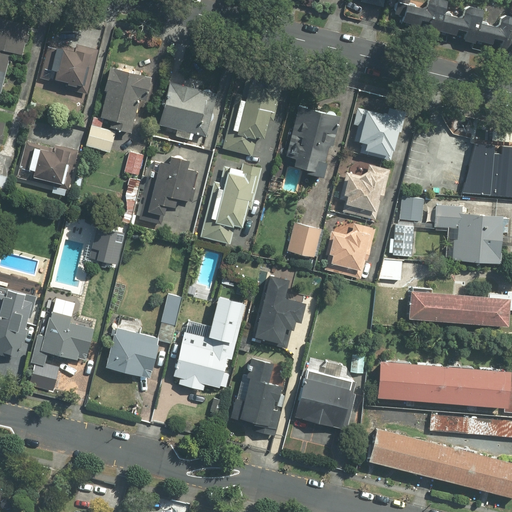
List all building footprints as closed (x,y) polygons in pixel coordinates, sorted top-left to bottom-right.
[(511,51),(511,12),(503,10),(499,26),(480,21),(484,5),(465,1),(461,17),(444,13),(447,0),(407,0),(401,24),(511,51)] [(0,122),(0,102),(11,53),(21,55),(28,23),(0,16),(0,147),(5,124),(0,122)] [(50,40),(42,79),(67,84),(66,88),(88,92),(97,51),(50,40)] [(145,102),(151,78),(140,76),(141,69),(121,64),(120,71),(108,68),(103,91),(107,92),(101,120),(107,121),(106,127),(131,133),(139,101),(145,102)] [(257,138),(263,139),(268,119),(273,120),(280,91),(242,81),(239,94),(235,93),(222,149),(252,156),(257,138)] [(193,133),(206,136),(215,93),(168,83),(159,126),(176,130),(175,136),(191,140),(193,133)] [(328,146),(332,148),(336,134),(333,133),(337,116),(298,105),(285,156),(294,158),(292,165),(310,170),(309,173),(321,176),(326,160),(324,160),(328,146)] [(405,119),(357,106),(352,125),(359,127),(355,142),(365,145),(363,153),(392,161),(399,133),(401,134),(405,119)] [(91,124),(85,145),(109,152),(115,131),(91,124)] [(26,142),(20,169),(33,172),(31,179),(69,188),(77,150),(54,144),(53,148),(26,142)] [(511,147),(474,145),(462,193),(511,197),(511,147)] [(143,154),(127,151),(124,171),(140,174),(143,154)] [(175,197),(191,200),(193,191),(189,190),(193,169),(185,167),(187,159),(169,155),(168,162),(158,161),(155,175),(151,175),(148,189),(146,188),(139,221),(148,223),(150,213),(163,216),(165,204),(173,206),(175,197)] [(241,228),(246,208),(251,209),(262,168),(242,162),(240,170),(224,166),(219,183),(214,181),(199,235),(230,244),(235,226),(241,228)] [(342,211),(375,218),(380,199),(382,199),(389,168),(368,164),(367,169),(360,175),(346,172),(339,199),(345,201),(342,211)] [(143,180),(129,177),(119,221),(132,224),(143,180)] [(422,197),(402,196),(401,219),(421,220),(422,197)] [(461,207),(435,205),(433,226),(455,227),(453,262),(500,266),(504,217),(460,213),(461,207)] [(35,218),(22,270),(46,277),(60,225),(35,218)] [(328,270),(361,277),(375,227),(353,222),(352,229),(346,234),(331,230),(325,254),(332,255),(328,270)] [(320,229),(293,223),(287,252),(315,257),(320,229)] [(394,238),(390,238),(389,252),(392,252),(392,254),(411,256),(413,226),(395,224),(394,238)] [(98,225),(89,258),(115,265),(124,232),(98,225)] [(402,262),(383,261),(379,278),(401,279),(402,262)] [(253,337),(287,345),(283,336),(285,328),(293,330),(296,320),(300,321),(304,302),(282,296),(286,279),(268,274),(253,337)] [(0,352),(16,357),(20,341),(23,341),(26,329),(24,328),(28,317),(29,318),(36,295),(0,285),(0,352)] [(509,295),(409,288),(407,316),(507,323),(508,309),(511,309),(511,292),(509,292),(509,295)] [(230,359),(244,302),(216,296),(206,336),(182,330),(171,375),(179,377),(177,384),(203,390),(205,383),(224,388),(227,374),(222,372),(225,358),(230,359)] [(179,309),(164,306),(157,340),(172,343),(179,309)] [(47,351),(76,360),(77,356),(83,358),(92,328),(70,322),(72,315),(50,309),(42,335),(37,333),(29,364),(42,368),(47,351)] [(157,338),(115,327),(105,367),(148,378),(157,338)] [(352,354),(350,371),(363,372),(365,355),(352,354)] [(238,419),(238,417),(260,423),(258,432),(273,436),(280,411),(270,409),(273,398),(275,399),(279,385),(267,381),(272,363),(250,357),(245,375),(249,376),(243,400),(236,398),(230,417),(238,419)] [(379,359),(376,395),(506,405),(508,369),(379,359)] [(345,429),(355,389),(352,388),(353,381),(307,370),(296,416),(345,429)] [(461,420),(430,417),(428,430),(459,433),(461,420)] [(511,422),(469,420),(468,434),(511,436),(511,422)] [(511,494),(511,459),(375,428),(367,461),(511,494)]
